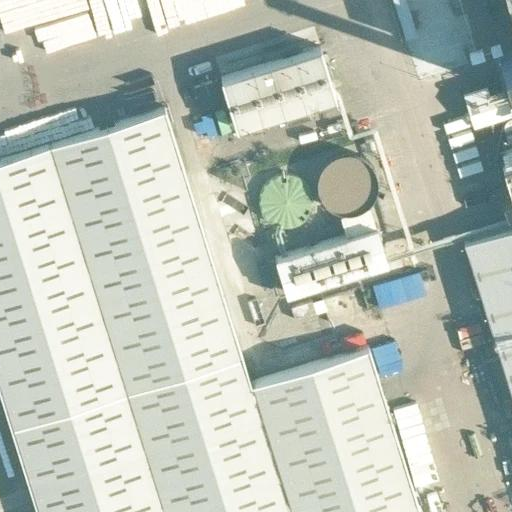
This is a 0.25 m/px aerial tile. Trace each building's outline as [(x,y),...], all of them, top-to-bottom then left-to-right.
[(511,72),(511,0),(487,0),(491,12),(511,6),(511,8),(511,49),(499,53),(506,74),(511,72)] [(335,94),(320,45),(220,76),(236,125),(335,94)] [(0,156),(0,389),(38,511),(511,511),(511,224),(464,239),(500,354),(485,358),(499,405),(511,400),(511,511),(420,511),(368,344),(250,381),(164,105),(0,156)] [(307,106),(283,114),(287,125),(310,118),(307,106)] [(511,142),(499,147),(511,192),(511,142)] [(275,256),(286,291),(387,260),(376,224),(275,256)] [(303,297),(306,308),(337,299),(334,288),(303,297)]
